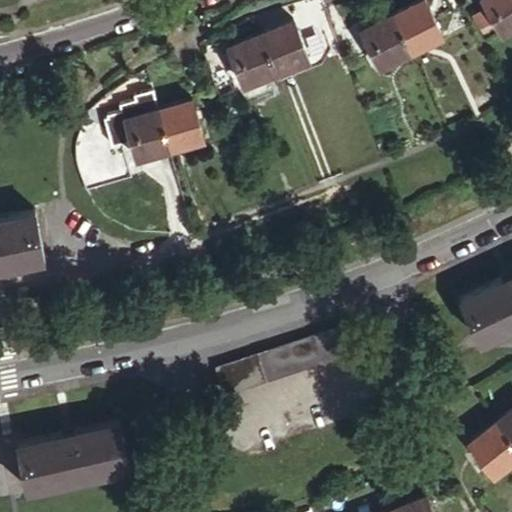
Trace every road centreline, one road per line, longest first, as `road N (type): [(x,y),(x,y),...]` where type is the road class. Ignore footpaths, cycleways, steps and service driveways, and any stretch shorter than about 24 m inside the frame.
road 1 (residential): [(0,380),(206,340),(373,282),(511,218)]
road 2 (residential): [(0,52),(169,0)]
road 3 (residential): [(0,274),(77,259),(63,198)]
